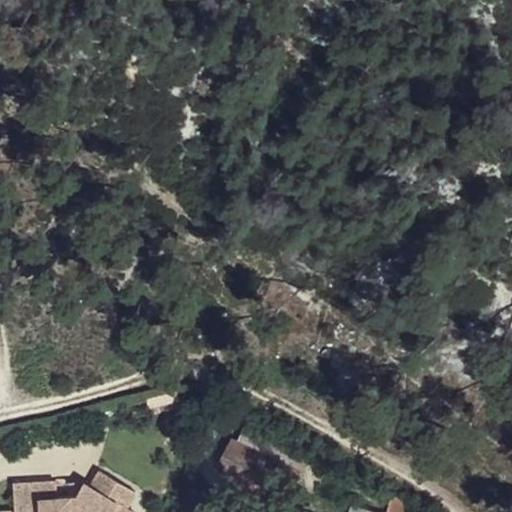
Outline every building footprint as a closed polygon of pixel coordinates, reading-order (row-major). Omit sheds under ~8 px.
[(299,458),(242,429),(221,470),(278,500),(299,458)] [(11,511),(131,511),(126,509),(136,492),(100,472),(89,487),(85,497),(74,496),(55,498),(54,482),(10,484),(12,510),(11,511)] [(356,491),(329,475),(321,487),(349,503),(356,491)] [(82,483),(74,496),(85,497),(89,487),(82,483)] [(412,511),(391,495),(385,511),(412,511)] [(373,511),(359,500),(354,506),(360,511),(373,511)]
